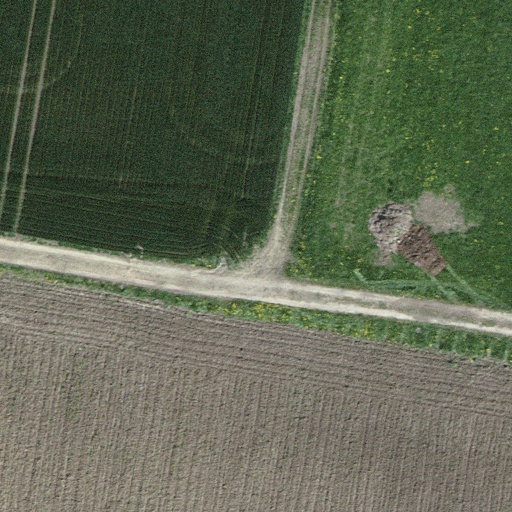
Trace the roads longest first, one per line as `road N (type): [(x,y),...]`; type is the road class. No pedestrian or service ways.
road 1 (track): [(0,262),(511,347)]
road 2 (track): [(322,0),(274,307)]
